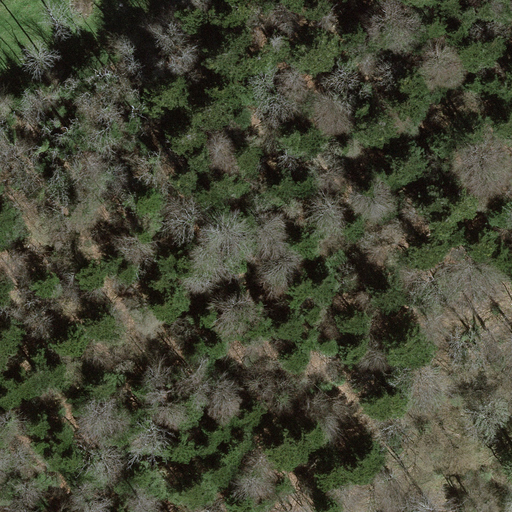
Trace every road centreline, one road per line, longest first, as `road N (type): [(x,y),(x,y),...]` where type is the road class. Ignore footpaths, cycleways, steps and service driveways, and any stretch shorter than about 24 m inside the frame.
road 1 (track): [(511,98),(414,136),(131,338),(47,389),(0,402)]
road 2 (track): [(353,511),(511,411)]
